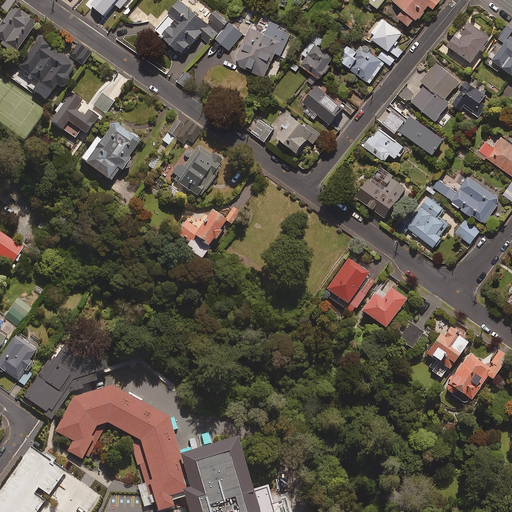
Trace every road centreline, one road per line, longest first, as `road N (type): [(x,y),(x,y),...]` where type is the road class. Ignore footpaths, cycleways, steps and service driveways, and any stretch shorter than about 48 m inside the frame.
road 1 (residential): [(35,0),(306,190)]
road 2 (residential): [(458,0),(306,190)]
road 3 (residential): [(306,190),(458,299)]
